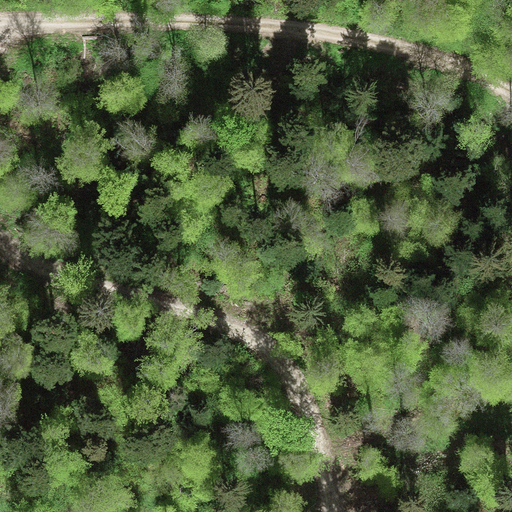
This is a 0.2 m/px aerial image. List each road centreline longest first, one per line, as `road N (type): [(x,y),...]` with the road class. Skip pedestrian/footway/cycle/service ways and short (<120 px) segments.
road 1 (track): [(0,23),(149,18),(295,28),(456,58),(511,92)]
road 2 (track): [(330,511),(295,388),(263,349),(174,307),(20,258),(0,242)]
